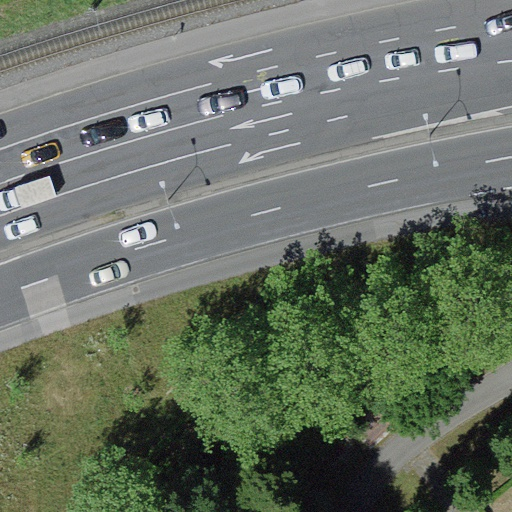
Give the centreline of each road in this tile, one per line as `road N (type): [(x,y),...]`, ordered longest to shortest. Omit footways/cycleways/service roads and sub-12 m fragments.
road 1 (primary): [(511,50),(350,82),(0,192)]
road 2 (primary): [(0,303),(243,222),(511,161)]
